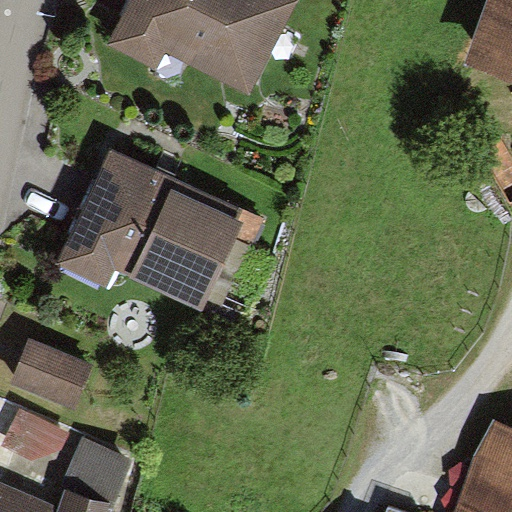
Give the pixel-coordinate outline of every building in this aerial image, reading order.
[(248,95),(297,0),(125,0),(103,42),(155,68),(163,51),(248,95)] [(511,0),(479,0),(462,47),(511,65),(511,0)] [(114,266),(203,306),(243,217),(170,184),(174,177),(109,148),(58,262),(106,283),(114,266)] [(75,409),(95,364),(29,336),(10,381),(75,409)] [(69,431),(17,407),(0,443),(0,446),(30,460),(61,450),(69,431)] [(511,511),(511,415),(495,410),(474,447),(453,511),(431,511),(389,497),(383,511),(511,511)] [(0,511),(117,511),(133,464),(85,445),(59,511),(0,485),(0,511)]
